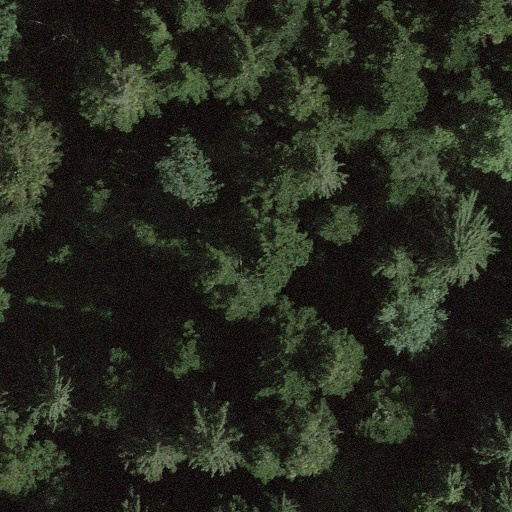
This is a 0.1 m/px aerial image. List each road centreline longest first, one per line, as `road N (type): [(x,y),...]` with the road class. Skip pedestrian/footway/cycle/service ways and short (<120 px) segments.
road 1 (track): [(11,511),(511,367)]
road 2 (track): [(286,511),(346,415),(511,202)]
